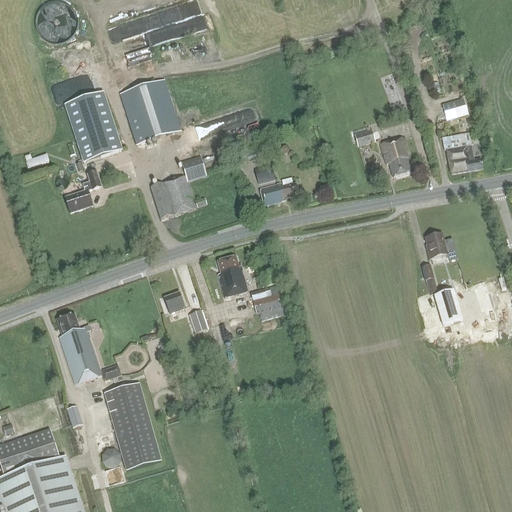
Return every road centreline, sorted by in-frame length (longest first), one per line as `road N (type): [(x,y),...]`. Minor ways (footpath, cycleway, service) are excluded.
road 1 (secondary): [(0,317),(243,233),(495,183)]
road 2 (track): [(433,194),(372,0)]
